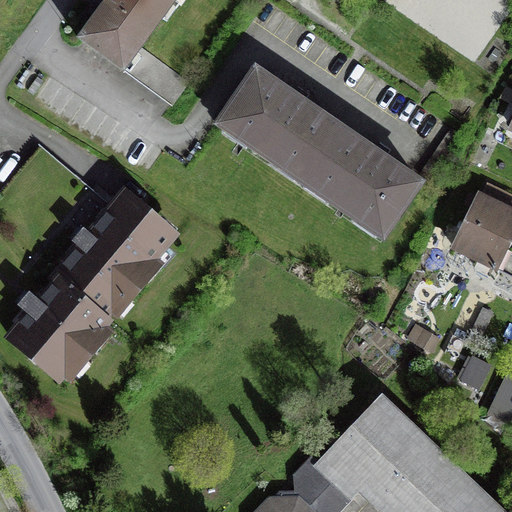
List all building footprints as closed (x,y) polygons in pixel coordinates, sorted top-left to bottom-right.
[(174,3),(169,0),(111,0),(92,26),(90,25),(79,40),(124,72),(124,71),(171,106),(188,83),(141,48),(174,3)] [(306,175),(338,128),(255,71),(223,118),(306,175)] [(338,128),(306,175),(388,232),(421,184),(338,128)] [(454,249),(495,269),(511,233),(511,195),(488,184),(481,197),(480,196),(454,249)] [(132,191),(55,280),(107,324),(183,235),(132,191)] [(55,384),(107,324),(55,280),(4,339),(55,384)] [(456,375),(479,388),(493,364),(469,351),(456,375)] [(362,493),(381,511),(504,511),(386,393),(313,465),(351,504),(362,493)] [(509,399),(501,395),(492,414),(501,418),(509,399)] [(341,511),(351,504),(313,465),(310,459),(271,495),(299,495),(319,511),(341,511)] [(319,511),(299,495),(271,495),(253,511),(319,511)]
